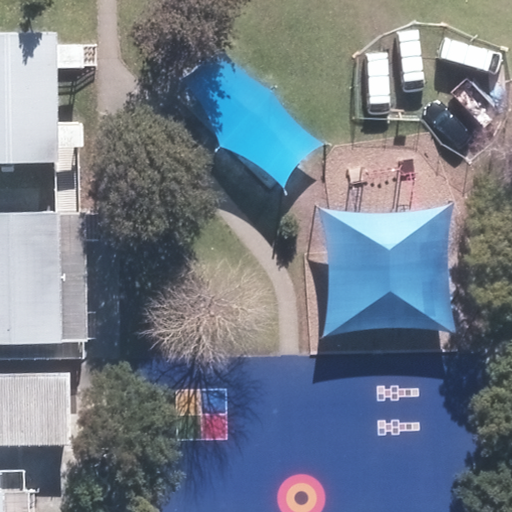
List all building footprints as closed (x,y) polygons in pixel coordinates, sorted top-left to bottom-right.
[(57,31),(0,32),(0,167),(58,166),(57,31)] [(389,214),(320,209),(328,270),(324,338),(397,328),(454,333),(448,278),(455,203),(389,214)] [(0,343),(64,343),(63,212),(0,213),(0,343)] [(79,370),(0,370),(0,440),(80,440),(79,370)] [(0,511),(25,511),(25,470),(0,470),(0,511)]
